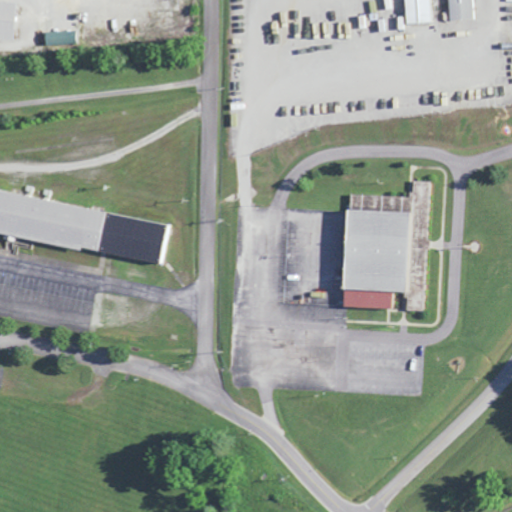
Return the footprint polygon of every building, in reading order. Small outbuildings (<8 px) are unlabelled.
[(425,26),(424,1),(434,1),(433,0),(399,0),(401,27),(425,26)] [(467,23),(466,0),(443,0),(444,24),(467,23)] [(0,43),(7,44),(9,5),(0,4),(0,43)] [(334,310),(386,313),(387,296),(402,297),(403,270),(406,270),(408,229),(424,229),(426,186),(407,185),(406,202),(345,199),(344,214),(339,214),(334,310)] [(0,239),(159,267),(166,226),(0,197),(0,239)]
